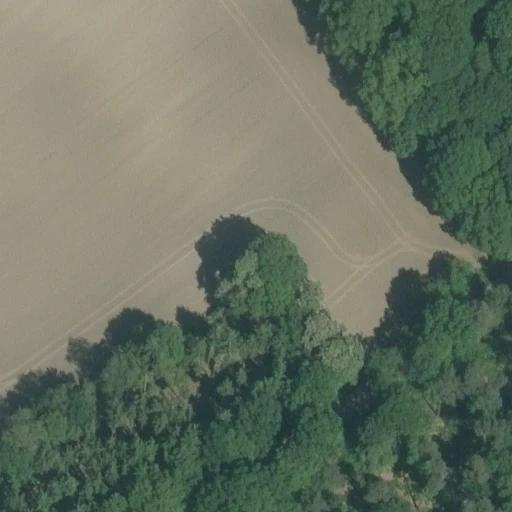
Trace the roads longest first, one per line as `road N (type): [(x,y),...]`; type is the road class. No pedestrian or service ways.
road 1 (track): [(200,511),(511,273)]
road 2 (track): [(349,0),(511,216)]
